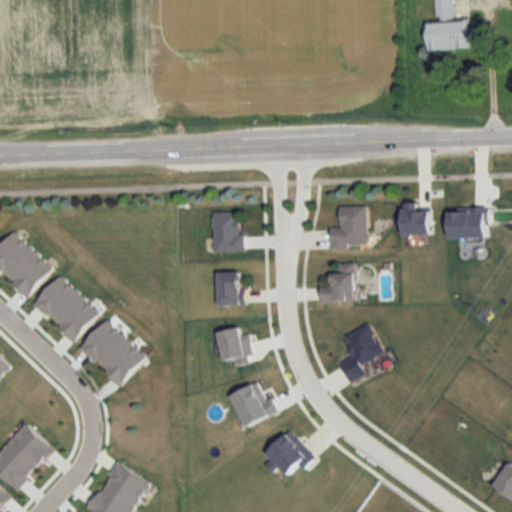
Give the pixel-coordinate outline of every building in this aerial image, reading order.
[(427,22),(429,52),(472,50),(470,20),(455,20),(453,0),(435,0),(436,21),(427,22)] [(342,207),(342,228),(333,228),(333,250),(370,249),(369,207),(342,207)] [(214,213),(215,252),(246,252),(246,233),(240,233),(240,212),(214,213)] [(323,285),(323,302),(357,302),(357,264),(335,264),(335,285),(323,285)] [(243,272),(221,272),(221,305),(243,305),(243,272)] [(370,374),(364,364),(386,354),(372,324),(346,336),(356,357),(344,362),(353,382),(370,374)]
